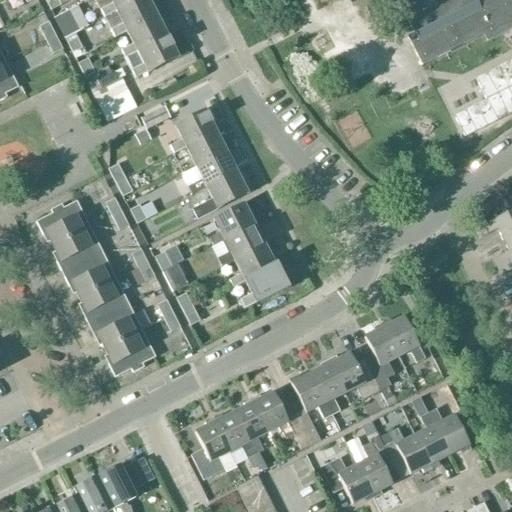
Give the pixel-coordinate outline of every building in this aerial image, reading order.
[(44,0),(49,9),(58,4),(56,0),(44,0)] [(140,0),(108,0),(112,5),(100,11),(104,19),(115,13),(140,0)] [(140,0),(115,13),(104,19),(114,39),(126,33),(156,18),(147,0),(140,0)] [(486,43),(511,29),(511,5),(509,0),(395,0),(413,35),(406,38),(421,67),(483,36),(486,43)] [(77,8),(53,20),(64,40),(87,28),(77,8)] [(167,38),(156,18),(126,33),(132,46),(121,52),(125,60),(136,54),(167,38)] [(50,27),(41,31),(46,42),(55,38),(50,27)] [(46,42),(51,53),(61,48),(55,38),(46,42)] [(167,38),(136,54),(125,60),(123,60),(130,73),(131,72),(135,80),(147,74),(147,75),(177,60),(167,38)] [(72,55),(81,50),(76,39),(67,44),(72,55)] [(18,89),(4,62),(0,64),(0,102),(7,99),(5,95),(18,89)] [(80,69),(85,80),(95,75),(89,64),(80,69)] [(95,75),(85,80),(92,94),(114,83),(107,69),(95,75)] [(146,131),(169,120),(164,109),(141,121),(146,131)] [(204,112),(174,127),(181,141),(170,147),(173,154),(185,148),(215,133),(204,112)] [(215,133),(185,148),(195,169),(225,154),(215,133)] [(195,169),(196,171),(201,180),(186,187),(191,197),(206,189),(236,174),(225,154),(195,169)] [(119,169),(110,174),(116,185),(125,180),(119,169)] [(206,189),(210,197),(211,201),(192,211),(197,222),(247,196),(236,174),(206,189)] [(116,185),(121,195),(130,191),(125,180),(116,185)] [(491,199),(481,207),(487,215),(497,206),(491,199)] [(42,238),(46,236),(52,249),(89,230),(76,203),(63,210),(61,206),(50,212),(52,216),(36,224),(42,238)] [(116,204),(106,208),(112,219),(121,214),(116,204)] [(213,221),(224,242),(254,227),(243,205),(213,221)] [(131,215),(136,226),(146,221),(140,210),(131,215)] [(511,236),(511,212),(475,231),(479,239),(497,231),(502,242),(511,236)] [(112,219),(117,230),(126,225),(121,214),(112,219)] [(254,227),(224,242),(230,254),(217,260),(221,269),(234,263),(264,247),(254,227)] [(102,255),(89,230),(52,249),(58,261),(55,263),(62,276),(102,255)] [(511,236),(502,242),(508,253),(490,262),(495,270),(511,261),(511,236)] [(264,247),(234,263),(241,276),(229,282),(233,290),(245,284),(275,268),(264,247)] [(115,281),(102,255),(62,276),(68,289),(72,287),(78,300),(115,281)] [(142,255),(133,259),(138,270),(147,265),(142,255)] [(156,262),(161,273),(170,268),(165,257),(156,262)] [(511,261),(495,270),(499,278),(511,271),(511,261)] [(138,270),(143,281),(153,276),(147,265),(138,270)] [(162,274),(173,294),(188,286),(177,266),(162,274)] [(245,284),(251,295),(239,302),(244,311),(286,290),(275,268),(245,284)] [(128,307),(115,281),(78,300),(84,313),(81,314),(88,327),(128,307)] [(187,298),(178,303),(183,314),(192,309),(187,298)] [(167,305),(158,310),(163,321),(173,316),(167,305)] [(141,332),(128,307),(88,327),(96,343),(99,341),(104,351),(141,332)] [(183,314),(188,324),(198,320),(192,309),(183,314)] [(163,321),(169,331),(178,327),(173,316),(163,321)] [(389,321),(381,325),(397,357),(408,352),(414,364),(424,359),(403,319),(391,325),(389,321)] [(372,356),(363,360),(380,393),(389,389),(384,379),(393,375),(387,363),(397,357),(381,325),(373,329),(375,333),(363,339),(372,356)] [(104,351),(110,364),(107,366),(114,380),(131,371),(133,375),(143,369),(142,365),(155,359),(141,332),(104,351)] [(363,360),(354,365),(349,356),(337,362),(335,358),(327,362),(344,395),(355,389),(362,402),(380,393),(363,360)] [(310,376),(331,418),(339,413),(332,401),(344,395),(327,362),(319,366),(321,370),(310,376)] [(303,412),(294,416),(310,447),(320,442),(306,414),(317,409),(323,422),(331,418),(310,376),(298,382),(296,378),(288,382),(303,412)] [(294,416),(285,420),(272,395),(261,401),(258,397),(250,401),(267,433),(278,428),(285,441),(293,437),(301,451),(310,447),(294,416)] [(245,409),(233,415),(254,456),(263,452),(256,439),(267,433),(250,401),(242,405),(245,409)] [(461,455),(470,451),(453,418),(441,424),(434,411),(427,415),(448,457),(459,451),(461,455)] [(212,420),(229,453),(240,448),(247,460),(254,456),(233,415),(222,420),(220,416),(212,420)] [(414,438),(431,471),(439,467),(437,463),(448,457),(427,415),(419,419),(425,432),(414,438)] [(206,429),(194,434),(204,453),(192,459),(203,482),(224,471),(218,459),(229,453),(212,420),(204,424),(206,429)] [(403,443),(397,431),(388,435),(392,444),(383,448),(400,481),(409,476),(409,477),(421,471),(423,475),(431,471),(414,438),(403,443)] [(391,486),(400,481),(383,448),(374,452),(370,445),(362,449),(368,462),(356,468),(373,500),(381,496),(379,492),(391,486)] [(254,456),(247,460),(252,470),(260,466),(254,456)] [(365,504),(373,500),(356,468),(346,473),(339,460),(319,470),(332,496),(343,490),(351,506),(363,500),(365,504)] [(112,511),(113,511),(130,511),(129,508),(125,509),(123,505),(136,499),(135,498),(146,493),(131,464),(120,469),(119,467),(96,479),(112,511)] [(240,499),(262,489),(256,478),(235,489),(240,499)] [(110,511),(112,511),(96,479),(73,490),(76,497),(77,497),(84,511),(110,511)] [(262,489),(240,499),(246,510),(267,499),(262,489)] [(54,508),(55,511),(84,511),(77,497),(76,497),(54,508)] [(267,499),(246,510),(246,511),(268,511),(273,510),(267,499)]
